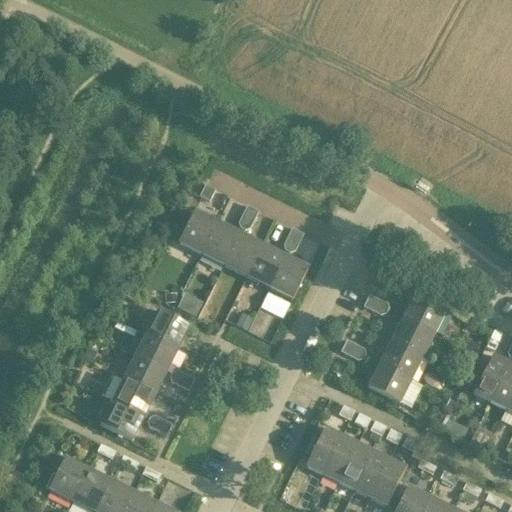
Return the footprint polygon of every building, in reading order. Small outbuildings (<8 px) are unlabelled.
[(214,192),(204,187),(198,199),(209,204),(214,192)] [(241,218),(253,224),(258,214),(246,208),(241,218)] [(192,213),(176,245),(201,257),(217,225),(192,213)] [(239,230),(244,233),(249,231),(253,224),(241,218),(237,225),(239,230)] [(217,225),(201,257),(223,268),(239,236),(217,225)] [(303,236),(291,230),(286,240),(298,246),(303,236)] [(246,280),(262,247),(239,236),(223,268),(246,280)] [(289,255),(294,253),(298,246),(286,240),(282,248),(284,253),(289,255)] [(268,291),(285,258),(262,247),(246,280),(268,291)] [(291,302),(308,270),(285,258),(268,291),(291,302)] [(138,292),(126,286),(121,296),(133,302),(138,292)] [(176,297),(165,297),(166,306),(176,305),(176,297)] [(372,314),(378,302),(368,297),(362,309),(372,314)] [(401,321),(433,337),(445,314),(413,298),(401,321)] [(378,302),(372,314),(380,318),(385,316),(387,311),(386,306),(378,302)] [(189,328),(157,312),(145,336),(177,352),(189,328)] [(242,317),(236,328),(246,333),(252,322),(242,317)] [(433,337),(401,321),(390,344),(422,360),(433,337)] [(114,329),(134,339),(136,333),(117,324),(114,329)] [(177,352),(145,336),(134,359),(166,375),(177,352)] [(350,359),(356,348),(346,343),(340,354),(350,359)] [(422,360),(390,344),(378,367),(410,383),(422,360)] [(356,348),(350,359),(357,363),(362,361),(365,356),(363,351),(356,348)] [(92,365),(97,355),(90,351),(85,360),(92,365)] [(509,366),(491,358),(485,371),(477,367),(471,378),(479,382),(472,397),(489,405),(509,366)] [(166,375),(134,359),(123,382),(155,398),(166,375)] [(489,405),(505,413),(511,398),(511,367),(509,366),(489,405)] [(410,383),(378,367),(367,390),(398,406),(410,383)] [(169,379),(171,384),(178,388),(184,376),(177,373),(171,374),(169,379)] [(184,376),(178,388),(188,393),(194,381),(184,376)] [(155,398),(123,382),(112,404),(143,420),(155,398)] [(511,398),(505,413),(499,423),(511,429),(511,398)] [(143,420),(112,404),(100,428),(132,443),(143,420)] [(338,417),(349,423),(354,413),(342,408),(338,417)] [(365,431),(370,421),(358,416),(353,425),(365,431)] [(146,424),(148,429),(156,433),(162,421),(154,418),(149,419),(146,424)] [(162,421),(156,433),(166,438),(171,426),(162,421)] [(380,439),(385,429),(374,424),(369,433),(380,439)] [(486,450),(492,432),(475,427),(469,445),(486,450)] [(324,430),(308,462),(301,459),(298,466),(322,478),(341,439),(341,438),(324,430)] [(385,441),(396,447),(401,437),(390,431),(385,441)] [(341,438),(341,439),(322,478),(337,485),(357,446),(341,438)] [(412,455),(417,445),(406,439),(401,449),(412,455)] [(111,461),(115,454),(100,446),(96,454),(111,461)] [(357,446),(337,485),(353,493),(373,454),(357,446)] [(373,454),(353,493),(369,501),(389,462),(373,454)] [(72,503),(89,470),(65,458),(56,476),(52,475),(45,490),(72,503)] [(137,465),(123,458),(119,465),(133,473),(137,465)] [(385,509),(405,470),(389,462),(369,501),(385,509)] [(417,470),(432,477),(435,470),(420,462),(417,470)] [(160,476),(145,469),(141,476),(156,484),(160,476)] [(89,470),(72,503),(89,511),(95,511),(111,482),(89,470)] [(454,489),(458,481),(443,473),(439,481),(454,489)] [(124,511),(133,493),(111,482),(95,511),(124,511)] [(462,493),(477,500),(481,492),(466,485),(462,493)] [(406,488),(394,511),(423,511),(430,500),(406,488)] [(133,493),(124,511),(152,511),(156,505),(133,493)] [(489,496),(485,504),(499,511),(503,503),(489,496)] [(451,511),(452,511),(430,500),(423,511),(451,511)]
